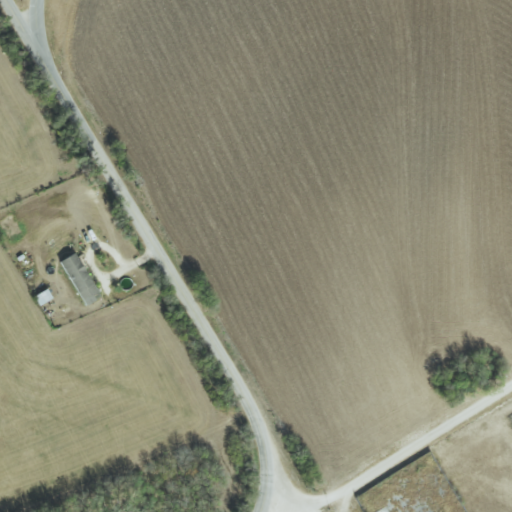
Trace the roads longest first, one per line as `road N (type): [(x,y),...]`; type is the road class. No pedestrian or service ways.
road 1 (residential): [(263,511),(269,461),(243,390),(7,0)]
road 2 (residential): [(269,475),(298,495),(328,500),(511,386)]
